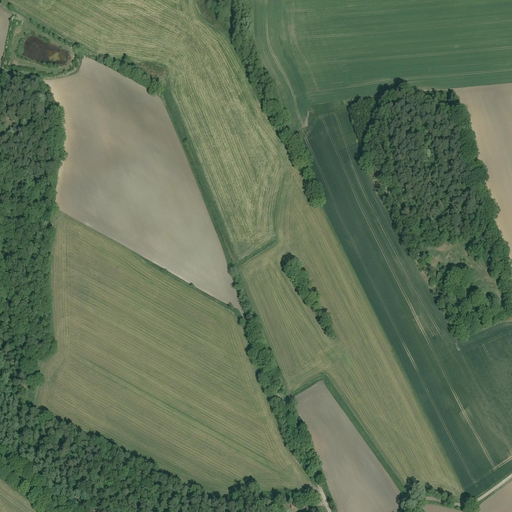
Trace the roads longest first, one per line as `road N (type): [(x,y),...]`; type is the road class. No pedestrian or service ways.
road 1 (track): [(327,511),(287,404),(270,385),(244,303)]
road 2 (track): [(511,477),(477,501),(421,500),(403,511)]
